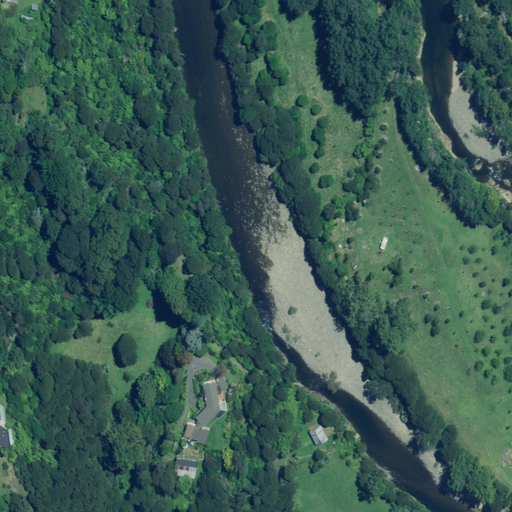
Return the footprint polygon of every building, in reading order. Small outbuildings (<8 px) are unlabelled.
[(16,3),(17,0),(2,0),(1,6),(9,8),(11,1),(16,3)] [(428,229),(419,233),(423,245),(432,241),(428,229)] [(216,416),(218,418),(227,410),(226,400),(221,401),(219,401),(216,380),(203,382),(206,402),(206,404),(196,416),(199,419),(195,424),(188,421),(184,434),(198,439),(198,440),(205,442),(209,428),(204,427),(206,424),(215,415),(216,416)] [(0,446),(10,446),(10,443),(15,443),(13,428),(2,430),(2,424),(7,424),(5,409),(0,409),(0,446)] [(330,438),(321,422),(309,428),(318,444),(330,438)] [(196,475),(196,457),(186,457),(183,457),(184,451),(180,451),(179,457),(176,457),(176,471),(189,472),(188,474),(196,475)]
